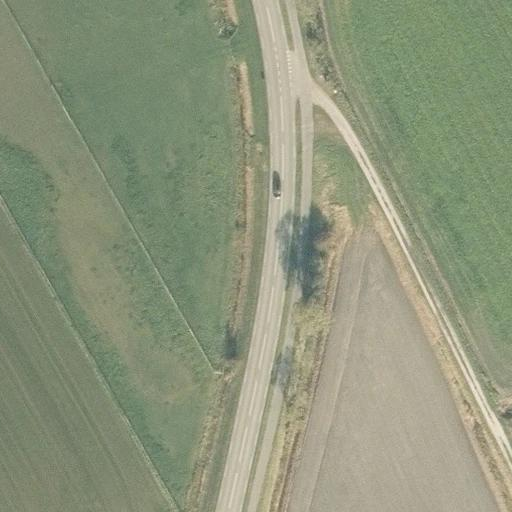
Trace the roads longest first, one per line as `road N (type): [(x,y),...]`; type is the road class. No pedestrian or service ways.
road 1 (unclassified): [(279,82),(321,100),(353,140),(511,467)]
road 2 (secondary): [(227,511),(274,279),(279,82)]
